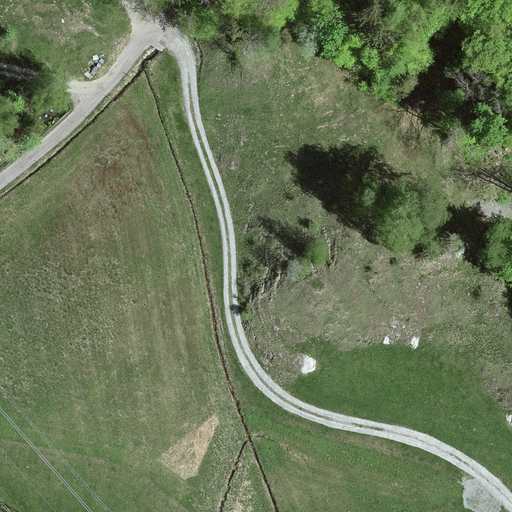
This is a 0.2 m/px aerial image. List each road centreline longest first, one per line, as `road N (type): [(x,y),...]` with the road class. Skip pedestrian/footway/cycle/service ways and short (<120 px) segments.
road 1 (track): [(150,31),(179,46),(188,75),(192,115),(224,208),(236,340),(253,375),(296,406),(420,440),(477,468),(511,504)]
road 2 (track): [(178,0),(94,97),(0,179)]
